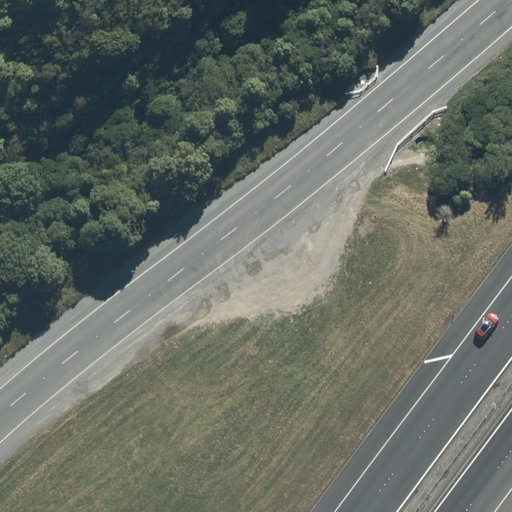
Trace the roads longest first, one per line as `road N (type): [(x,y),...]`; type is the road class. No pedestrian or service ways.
road 1 (unclassified): [(0,419),(511,3)]
road 2 (trunk): [(364,511),(511,315)]
